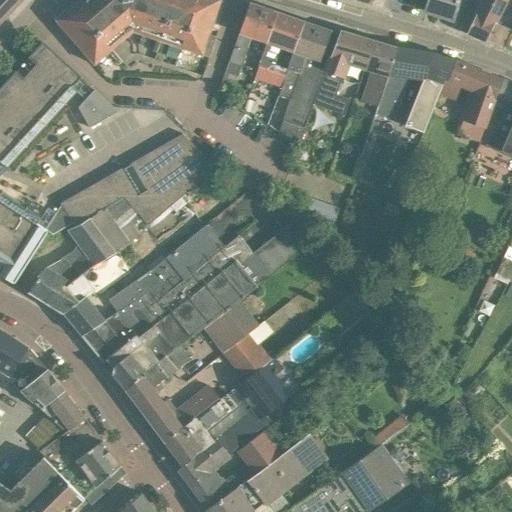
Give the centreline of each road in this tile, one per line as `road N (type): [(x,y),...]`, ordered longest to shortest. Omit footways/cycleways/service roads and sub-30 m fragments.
road 1 (residential): [(292,0),(511,77)]
road 2 (tertiary): [(0,301),(66,344),(149,461)]
road 3 (unknown): [(151,94),(114,133),(38,174)]
